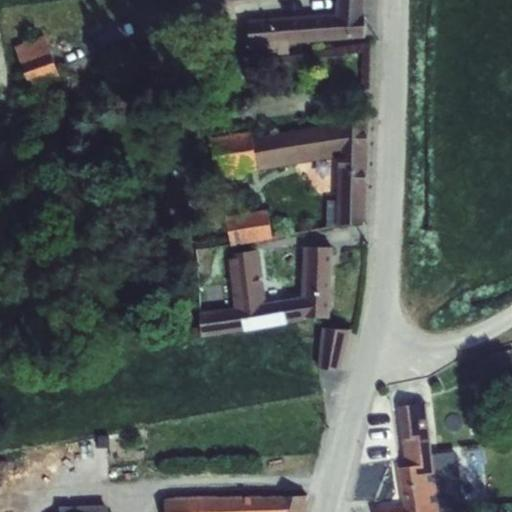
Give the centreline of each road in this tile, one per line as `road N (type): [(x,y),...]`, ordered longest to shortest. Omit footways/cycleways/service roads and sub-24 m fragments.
road 1 (residential): [(379,344),(403,0)]
road 2 (residential): [(322,511),(379,344)]
road 3 (unclassified): [(511,316),(438,346),(379,344)]
